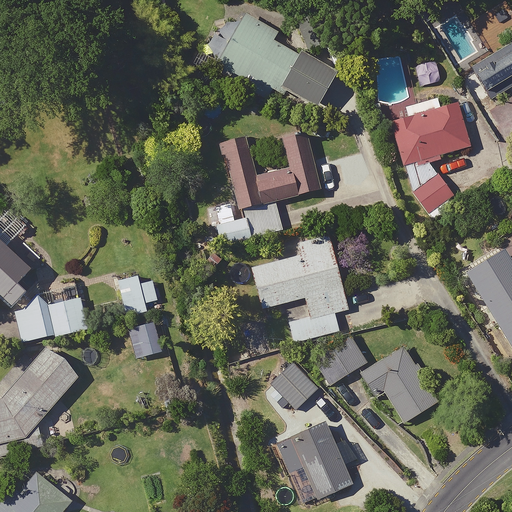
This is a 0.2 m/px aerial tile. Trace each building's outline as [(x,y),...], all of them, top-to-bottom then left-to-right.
[(287,92),(307,61),(282,44),(286,38),(253,17),(246,29),(234,21),(213,54),(225,61),(219,70),(272,104),(282,89),(287,92)] [(511,88),(511,46),(475,69),(493,100),(511,88)] [(311,63),(291,95),(321,114),(344,80),(313,60),(311,63)] [(416,196),(438,225),(458,210),(451,201),(455,198),(441,178),(439,162),(475,151),(462,110),(446,115),(441,100),(411,110),(415,125),(399,129),(412,170),(416,196)] [(228,149),(242,213),(266,208),(265,204),(304,195),(305,199),(324,195),(312,141),(287,147),(294,178),(262,185),(253,143),(228,149)] [(131,225),(110,228),(115,264),(136,261),(131,225)] [(310,302),(314,317),(292,322),(299,348),(345,336),(339,315),(354,311),(335,238),(302,247),(305,257),(256,270),(268,313),(310,302)] [(41,278),(0,239),(0,292),(14,306),(41,278)] [(511,254),(473,279),(511,342),(511,254)] [(138,274),(120,278),(129,320),(147,316),(138,274)] [(91,334),(86,304),(20,314),(25,344),(91,334)] [(158,356),(151,332),(133,337),(141,362),(158,356)] [(353,338),(316,359),(332,386),(369,364),(353,338)] [(443,401),(408,347),(364,375),(380,401),(388,396),(407,425),(443,401)] [(88,380),(52,349),(4,405),(0,405),(0,463),(46,456),(42,432),(88,380)] [(319,389),(292,364),(272,385),(299,411),(319,389)] [(357,486),(329,420),(296,434),(298,438),(282,446),(308,507),(357,486)] [(38,511),(16,494),(1,511),(38,511)]
